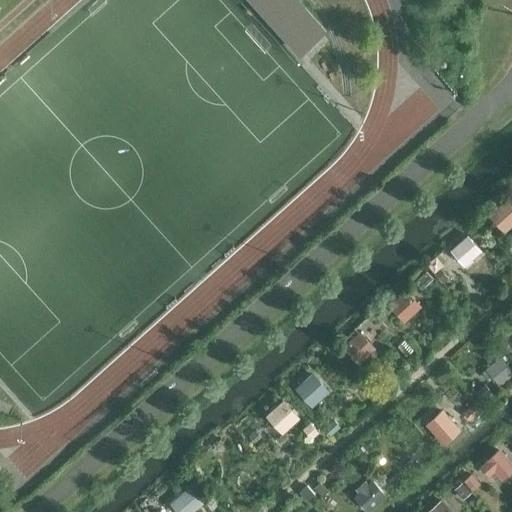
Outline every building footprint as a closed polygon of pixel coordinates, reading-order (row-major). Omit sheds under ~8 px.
[(298,0),(250,0),(299,56),(326,30),(298,0)] [(489,211),(506,231),(511,225),(511,200),(507,195),(489,211)] [(452,246),(467,264),(485,249),(469,231),(452,246)] [(447,246),(429,262),(448,283),(466,268),(447,246)] [(390,303),(406,320),(424,304),(407,286),(390,303)] [(362,327),(343,343),(360,361),(378,345),(362,327)] [(511,364),(505,354),(482,369),(495,387),(511,375),(511,364)] [(317,370),(297,386),(312,405),(332,390),(317,370)] [(266,413),(284,431),(302,414),(284,396),(266,413)] [(445,443),(463,427),(444,406),(426,421),(445,443)] [(511,457),(502,444),(480,461),(496,482),(511,469),(511,457)] [(473,470),(455,486),(464,496),(482,480),(473,470)] [(389,493),(375,475),(354,491),(368,509),(389,493)] [(191,488),(172,505),(177,511),(200,511),(207,507),(191,488)] [(424,511),(458,511),(443,495),(425,511),(424,511)]
